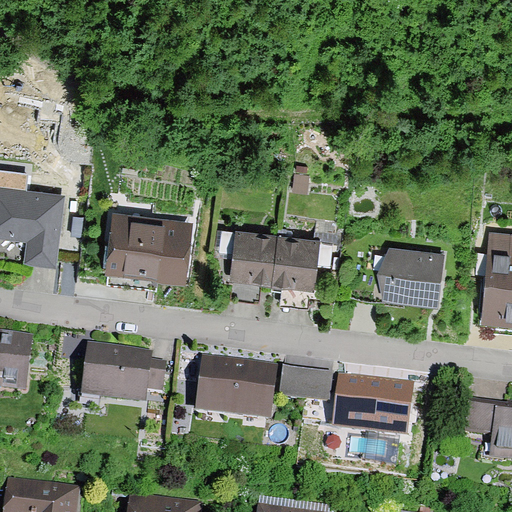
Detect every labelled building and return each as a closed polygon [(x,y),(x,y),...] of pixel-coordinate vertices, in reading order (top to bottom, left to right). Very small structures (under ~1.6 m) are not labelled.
[(60,198),(0,190),(0,232),(32,236),(30,256),(52,259),(60,198)] [(188,227),(115,218),(112,242),(106,241),(103,264),(109,265),(109,266),(182,275),(188,227)] [(272,282),(279,227),(271,226),(270,236),(238,232),(232,277),(272,282)] [(279,227),(272,282),(312,286),(317,241),(285,238),(286,228),(279,227)] [(511,238),(494,236),(487,310),(511,312),(511,232),(511,233),(511,238)] [(409,257),(355,250),(349,296),(385,301),(386,295),(436,302),(441,255),(410,251),(409,257)] [(27,342),(0,338),(0,382),(22,386),(27,342)] [(148,357),(91,350),(86,387),(102,389),(101,395),(143,400),(144,391),(162,393),(166,364),(147,362),(148,357)] [(228,367),(208,364),(204,400),(225,402),(224,409),(244,412),(245,405),(266,408),(270,372),(250,369),(250,375),(245,374),(245,372),(244,371),(242,369),(239,368),(236,368),(234,369),(232,371),(231,372),(227,372),(228,367)] [(332,380),(283,374),(282,385),(307,388),(305,400),(329,403),(332,380)] [(365,384),(345,381),(340,417),(362,419),(361,426),(380,429),(381,422),(403,424),(407,389),(387,386),(386,391),(382,391),(381,389),(380,387),(378,386),(376,385),(374,385),(371,386),(370,387),(368,389),(364,389),(365,384)] [(281,397),(305,400),(307,388),(282,385),(281,397)] [(492,406),(468,402),(463,432),(492,436),(491,444),(505,446),(504,456),(511,456),(511,400),(507,400),(505,413),(495,412),(495,410),(495,408),(494,407),(492,406)] [(139,475),(115,472),(112,490),(136,493),(133,511),(195,511),(196,509),(136,502),(139,475)] [(71,511),(74,493),(13,486),(9,511),(71,511)]
